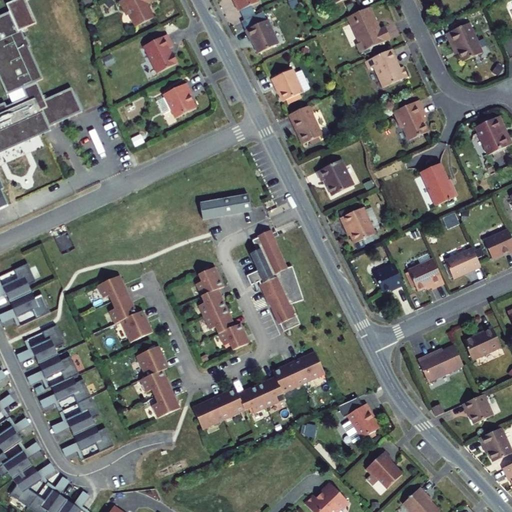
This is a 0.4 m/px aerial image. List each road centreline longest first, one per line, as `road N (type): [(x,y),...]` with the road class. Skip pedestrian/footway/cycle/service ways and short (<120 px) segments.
road 1 (residential): [(261,121),(0,240)]
road 2 (tertiary): [(261,121),(371,344)]
road 3 (tertiary): [(371,344),(406,406),(504,511)]
road 4 (residential): [(511,97),(450,88),(406,0)]
road 5 (residential): [(371,344),(511,280)]
road 6 (tertiary): [(200,0),(261,121)]
